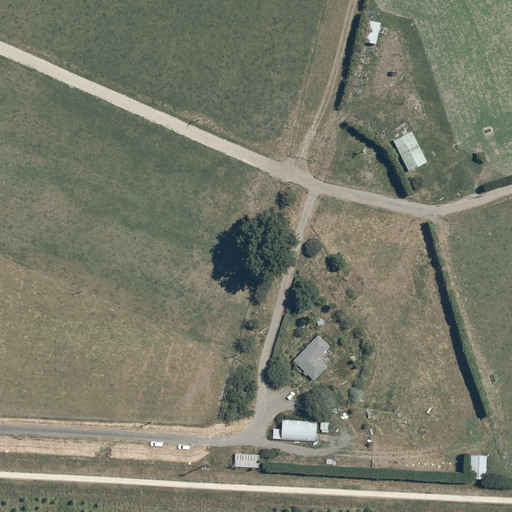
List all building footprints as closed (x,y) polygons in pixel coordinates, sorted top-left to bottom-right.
[(382,23),(372,19),(364,40),(375,44),(382,23)] [(395,128),(399,137),(393,139),(409,170),(427,161),(412,130),(407,132),(403,123),(395,128)] [(330,346),(318,334),(293,360),(314,379),(327,366),(318,357),(330,346)] [(330,419),(321,418),(320,433),(329,434),(330,419)] [(317,420),(282,419),(282,428),(273,428),(273,437),(316,439),(317,420)] [(259,453),(235,453),(234,466),(259,466),(259,453)] [(486,455),(472,454),(471,478),(485,478),(486,455)]
